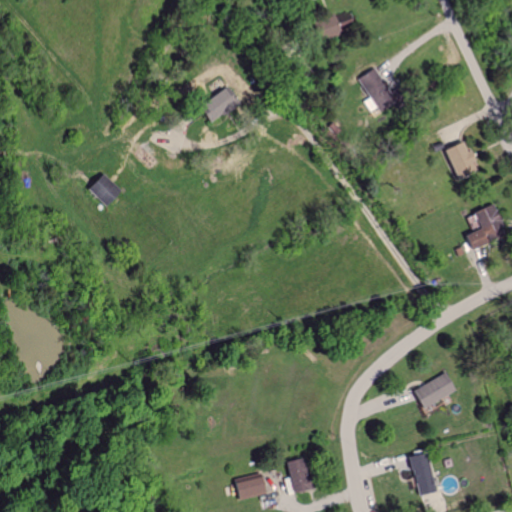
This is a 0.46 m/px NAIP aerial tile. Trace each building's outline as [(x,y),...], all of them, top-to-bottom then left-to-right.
[(347,22),(338,8),(305,26),(314,41),(347,22)] [(379,82),(373,68),(356,75),(361,89),(379,82)] [(195,102),(204,118),(230,105),(221,89),(195,102)] [(440,149),(452,176),(473,167),(461,139),(440,149)] [(83,188),(101,205),(117,189),(98,172),(83,188)] [(460,234),(466,249),(503,234),(490,204),(470,212),(477,228),(460,234)] [(416,407),(451,394),(444,374),(409,388),(416,407)] [(431,493),(426,455),(408,458),(412,495),(431,493)] [(264,493),(260,474),(227,481),(231,501),(264,493)]
